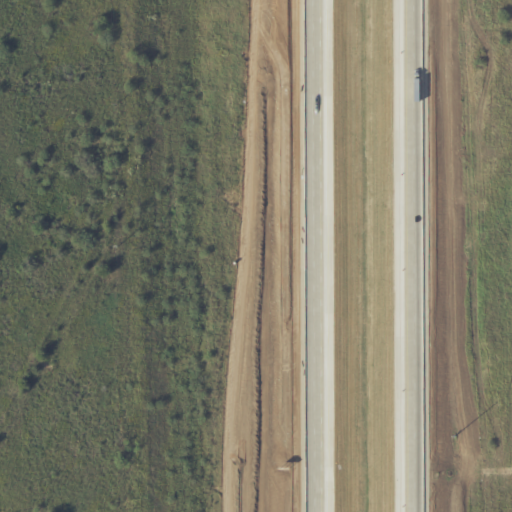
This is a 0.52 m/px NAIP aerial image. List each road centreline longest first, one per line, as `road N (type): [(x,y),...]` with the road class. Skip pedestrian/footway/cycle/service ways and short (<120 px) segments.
road 1 (motorway): [(312,0),(315,511)]
road 2 (motorway): [(414,511),(416,0)]
